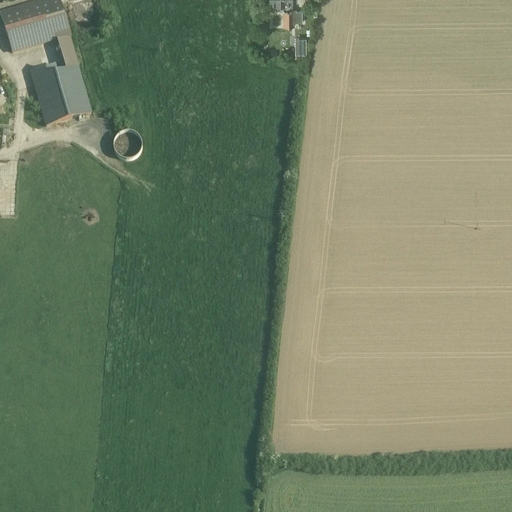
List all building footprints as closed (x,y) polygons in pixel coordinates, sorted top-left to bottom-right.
[(57,0),(0,17),(12,55),(56,43),(69,39),(70,39),(57,0)] [(270,11),(283,11),(292,11),(292,0),(270,0),(270,11)] [(292,11),(283,11),(283,26),(294,26),(294,22),(302,22),(302,11),(292,11)] [(295,54),(307,54),(307,37),(295,37),(295,54)] [(69,39),(56,43),(65,73),(78,69),(69,39)] [(47,79),(33,83),(46,128),(91,115),(78,69),(65,73),(47,79)] [(44,70),(30,74),(33,83),(47,79),(44,70)] [(127,133),(124,134),(122,134),(121,135),(119,136),(118,137),(117,138),(115,140),(114,142),(114,144),(113,146),(113,148),(113,150),(114,151),(114,153),(115,155),(117,157),(118,159),(120,160),(122,161),(124,162),(127,162),(131,162),(132,161),(134,161),(135,160),(137,159),(138,157),(140,155),(141,153),(141,151),(142,150),(142,149),(142,147),(142,145),(141,143),(140,142),(139,140),(138,138),(136,136),(134,135),(133,134),(130,133),(127,133)]
